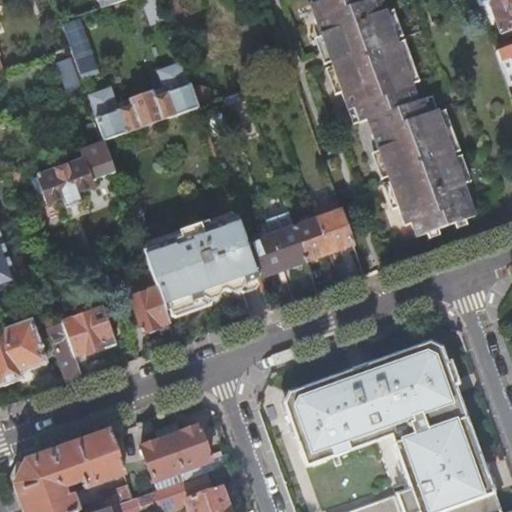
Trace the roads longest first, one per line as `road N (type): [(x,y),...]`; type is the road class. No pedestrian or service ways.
road 1 (residential): [(456,277),(218,363)]
road 2 (residential): [(218,363),(0,443)]
road 3 (residential): [(511,428),(456,277)]
road 4 (residential): [(218,363),(271,511)]
